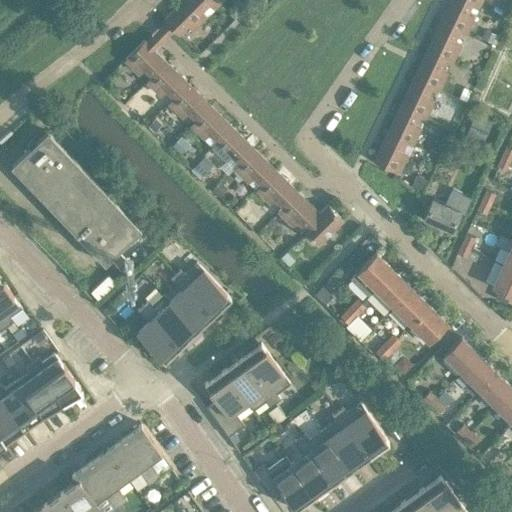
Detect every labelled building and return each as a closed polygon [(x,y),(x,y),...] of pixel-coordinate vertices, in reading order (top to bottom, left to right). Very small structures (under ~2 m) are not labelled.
[(206,15),(201,10),(191,0),(182,0),(164,18),(166,21),(161,26),(168,33),(173,28),(178,33),(187,24),(192,29),(206,15)] [(191,0),(201,10),(209,2),(214,7),(220,0),(191,0)] [(472,2),(468,0),(450,0),(440,21),(459,30),(465,32),(473,15),(467,12),(472,2)] [(459,30),(440,21),(427,48),(445,57),(451,60),(460,42),(454,39),(459,30)] [(151,75),(166,60),(153,48),(159,42),(151,35),(146,41),(144,39),(125,58),(139,72),(144,67),(151,75)] [(445,57),(427,48),(414,76),(432,85),(438,88),(447,70),(441,67),(445,57)] [(173,97),(188,82),(166,60),(151,75),(147,80),(161,94),(165,89),(173,97)] [(432,85),(414,76),(400,104),(419,113),(425,116),(433,98),(427,95),(432,85)] [(195,118),(210,104),(188,82),(173,97),(169,101),(183,115),(187,111),(195,118)] [(217,140),(231,125),(210,104),(195,118),(191,123),(204,137),(209,132),(217,140)] [(419,113),(400,104),(387,132),(406,141),(411,143),(420,126),(414,123),(419,113)] [(465,134),(482,142),(492,121),(474,113),(465,134)] [(422,131),(434,136),(438,127),(426,122),(422,131)] [(239,162),(253,147),(231,125),(217,140),(212,145),(226,159),(231,154),(239,162)] [(11,165),(104,262),(140,228),(47,130),(11,165)] [(387,132),(374,159),(398,171),(407,153),(401,150),(406,141),(387,132)] [(502,155),(510,159),(511,154),(511,148),(506,146),(502,155)] [(261,183),(275,169),(253,147),(239,162),(234,166),(248,180),(253,176),(261,183)] [(498,165),(506,168),(510,159),(502,155),(498,165)] [(282,204),(296,190),(275,169),(261,183),(256,188),(271,203),(276,198),(282,204)] [(464,212),(471,197),(451,188),(445,203),(432,197),(423,217),(451,229),(459,210),(464,212)] [(319,212),(296,190),(282,204),(278,210),(292,224),(297,219),(304,227),(319,212)] [(482,199),(490,202),(494,193),(486,190),(482,199)] [(478,208),(486,212),(490,202),(482,199),(478,208)] [(319,212),(304,227),(303,228),(317,243),(342,218),(327,203),(319,212)] [(462,242),(470,246),(474,237),(466,233),(462,242)] [(511,239),(499,234),(495,243),(509,249),(503,262),(511,266),(511,239)] [(458,251),(466,255),(470,246),(462,242),(458,251)] [(377,289),(395,270),(375,251),(357,270),(377,289)] [(174,272),(214,313),(231,297),(196,261),(184,272),(179,268),(174,272)] [(511,266),(503,262),(492,285),(511,293),(511,266)] [(395,270),(377,289),(393,305),(411,286),(395,270)] [(214,313),(174,272),(170,277),(181,289),(169,300),(197,329),(214,313)] [(0,317),(6,325),(13,320),(9,316),(22,307),(13,294),(2,279),(0,276),(0,317)] [(411,286),(393,305),(412,324),(430,305),(411,286)] [(197,329),(169,300),(163,293),(151,304),(146,299),(142,304),(181,345),(197,329)] [(357,297),(348,306),(357,314),(366,306),(357,297)] [(181,345),(142,304),(137,308),(148,320),(136,332),(164,361),(181,345)] [(430,305),(412,324),(429,340),(447,322),(430,305)] [(340,314),(349,323),(357,314),(348,306),(340,314)] [(392,332),(383,341),(392,350),(401,341),(392,332)] [(461,370),(478,353),(461,336),(444,353),(461,370)] [(241,355),(274,401),(280,397),(276,392),(289,382),(260,341),(241,355)] [(383,358),(384,358),(392,350),(383,341),(375,350),(383,358)] [(31,360),(60,401),(79,388),(73,379),(63,364),(53,351),(41,360),(38,355),(31,360)] [(472,393),(478,387),(495,369),(478,353),(461,370),(470,379),(464,386),(472,393)] [(246,401),(247,402),(252,409),(265,399),(269,405),(274,401),(241,355),(223,368),(246,401)] [(16,378),(42,415),(60,401),(31,360),(24,365),(28,370),(16,378)] [(246,401),(223,368),(204,382),(215,398),(206,405),(227,435),(243,423),(234,410),(246,401)] [(496,405),(511,388),(511,386),(495,369),(478,387),(496,405)] [(0,382),(0,395),(23,428),(42,415),(16,378),(4,387),(1,382),(0,382)] [(511,420),(511,388),(496,405),(511,420)] [(422,397),(429,404),(438,397),(429,389),(422,397)] [(0,434),(5,441),(23,428),(0,395),(0,434)] [(445,404),(438,397),(429,404),(438,412),(445,404)] [(336,409),(369,455),(388,441),(359,401),(346,411),(342,405),(336,409)] [(369,455),(336,409),(331,413),(335,419),(322,428),(351,468),(369,455)] [(456,429),(463,436),(471,429),(463,422),(456,429)] [(149,462),(161,453),(140,423),(122,436),(154,479),(159,475),(149,462)] [(351,468),(322,428),(308,437),(305,432),(299,436),(332,482),(351,468)] [(479,437),(471,429),(463,436),(472,445),(479,437)] [(148,483),(154,479),(122,436),(106,448),(127,478),(138,470),(148,483)] [(332,482),(299,436),(294,440),(303,453),(290,462),(314,495),(332,482)] [(116,485),(127,478),(106,448),(89,459),(120,503),(126,499),(116,485)] [(489,461),(497,469),(505,461),(497,453),(489,461)] [(290,462),(288,459),(285,455),(267,468),(263,462),(252,470),(273,499),(283,492),(295,509),(314,495),(290,462)] [(115,507),(120,503),(89,459),(72,472),(76,478),(93,502),(95,501),(105,493),(115,507)] [(511,469),(511,468),(505,461),(497,469),(504,476),(511,469)] [(420,487),(437,511),(466,511),(439,474),(420,487)] [(92,511),(100,507),(95,501),(93,502),(76,478),(61,490),(76,511),(92,511)] [(402,501),(409,511),(437,511),(420,487),(402,501)] [(76,511),(61,490),(44,502),(51,511),(76,511)] [(385,511),(409,511),(402,501),(385,511)] [(51,511),(44,502),(29,511),(51,511)]
